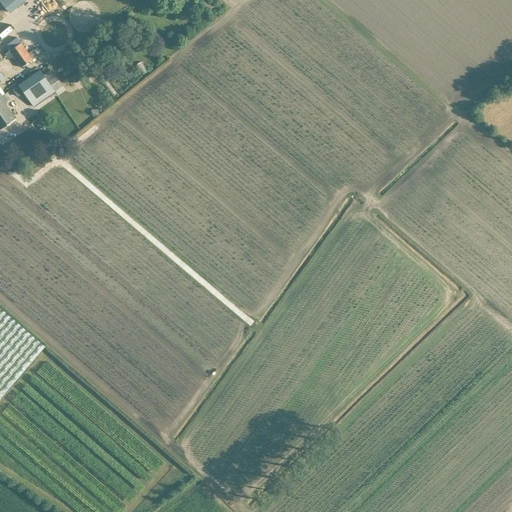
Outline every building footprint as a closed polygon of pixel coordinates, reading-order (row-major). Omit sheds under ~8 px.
[(0,0),(10,12),(25,0),(0,0)] [(21,67),(32,59),(21,42),(9,51),(5,54),(9,59),(13,56),(21,67)] [(140,68),(148,74),(151,71),(143,64),(140,68)] [(40,70),(19,85),(34,106),(49,96),(55,91),(51,85),(40,70)] [(83,78),(79,72),(72,76),(76,83),(83,78)] [(0,87),(0,128),(15,118),(4,102),(8,99),(0,87)] [(0,398),(45,346),(0,307),(0,398)]
